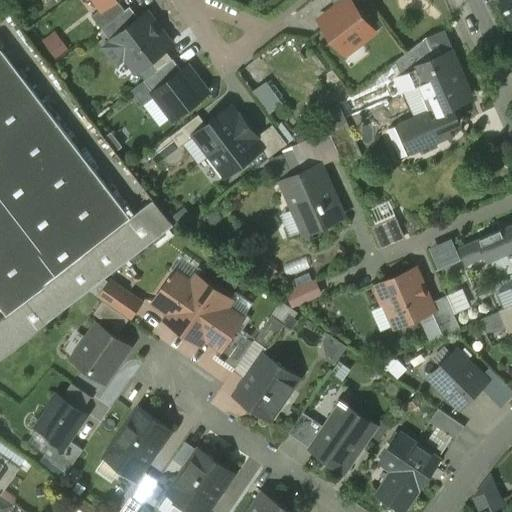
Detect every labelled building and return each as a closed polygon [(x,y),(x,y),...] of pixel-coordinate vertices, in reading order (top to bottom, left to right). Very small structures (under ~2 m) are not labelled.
[(103,8),(92,16),(102,29),(131,8),(131,7),(126,11),(117,0),(115,0),(106,7),(105,6),(103,8)] [(96,0),(103,8),(105,6),(106,7),(115,0),(96,0)] [(356,5),(351,0),(347,0),(338,8),(320,21),(341,48),(351,41),(356,47),(376,32),(356,5)] [(131,8),(102,29),(113,43),(116,40),(115,39),(140,19),(131,8)] [(140,19),(115,39),(116,40),(128,56),(126,58),(137,72),(172,45),(148,13),(140,19)] [(47,35),(56,54),(69,49),(60,29),(47,35)] [(424,40),(397,62),(402,75),(415,69),(415,68),(433,60),(424,40)] [(131,217),(0,46),(0,308),(4,315),(0,318),(0,340),(9,353),(175,226),(154,200),(131,217)] [(433,60),(415,68),(415,69),(422,84),(427,95),(423,97),(425,101),(430,99),(436,112),(424,117),(423,114),(402,124),(409,140),(413,138),(418,149),(435,142),(434,139),(450,133),(448,128),(461,123),(454,107),(471,99),(458,70),(460,69),(452,52),(433,60)] [(174,59),(145,81),(154,93),(183,71),(174,59)] [(183,71),(154,93),(174,119),(184,111),(186,113),(197,104),(195,103),(209,93),(189,67),(183,71)] [(402,75),(398,77),(405,92),(422,84),(415,69),(402,75)] [(272,78),(258,86),(271,110),(285,102),(272,78)] [(239,117),(232,107),(207,126),(195,135),(195,136),(226,177),(263,149),(263,148),(256,139),(258,137),(241,116),(239,117)] [(199,116),(183,127),(192,139),(195,136),(195,135),(207,126),(199,116)] [(402,124),(390,129),(397,146),(409,140),(402,124)] [(258,137),(256,139),(263,148),(263,149),(270,158),(289,144),(274,125),(258,137)] [(344,125),(329,131),(340,156),(355,149),(344,125)] [(183,127),(155,149),(164,160),(192,139),(183,127)] [(329,131),(294,147),(304,169),(318,163),(319,165),(341,157),(340,156),(329,131)] [(304,169),(280,180),(281,183),(283,182),(304,228),(302,229),(303,231),(343,213),(334,194),(333,195),(319,165),(318,163),(304,169)] [(384,248),(409,236),(391,197),(372,206),(378,220),(373,223),(384,248)] [(511,222),(480,237),(490,259),(511,248),(511,222)] [(439,267),(463,260),(456,236),(432,243),(439,267)] [(416,269),(379,286),(381,291),(377,292),(383,304),(387,302),(397,326),(432,310),(434,310),(430,303),(416,269)] [(193,284),(176,273),(156,302),(172,313),(172,314),(168,320),(184,332),(215,288),(198,276),(193,284)] [(317,275),(288,290),(296,306),(325,290),(317,275)] [(142,302),(112,282),(101,298),(104,301),(130,319),(142,302)] [(215,288),(184,332),(201,344),(206,337),(222,348),(223,348),(236,329),(243,319),(226,308),(232,299),(215,288)] [(447,295),(430,303),(434,310),(432,310),(444,336),(461,328),(447,295)] [(130,319),(104,301),(94,314),(121,333),(130,319)] [(511,306),(500,311),(511,338),(511,337),(511,306)] [(272,315),(256,340),(269,349),(286,325),(272,315)] [(131,347),(98,323),(73,359),(106,382),(131,347)] [(236,329),(223,348),(222,348),(217,355),(236,368),(254,342),(236,329)] [(0,340),(0,359),(9,353),(0,340)] [(489,381),(458,350),(430,377),(461,408),(489,381)] [(265,352),(235,396),(271,420),(300,377),(265,352)] [(88,415),(57,394),(35,427),(53,440),(65,448),(70,440),(88,415)] [(325,426),(311,447),(344,470),(376,424),(343,401),(325,426)] [(172,427),(141,406),(110,452),(125,463),(121,468),(137,479),(172,427)] [(466,426),(439,408),(430,421),(457,440),(466,426)] [(325,426),(304,411),(289,433),(311,447),(325,426)] [(440,460),(401,433),(381,461),(398,472),(382,495),(380,493),(379,495),(402,511),(403,511),(420,487),(421,488),(440,460)] [(70,440),(65,448),(53,440),(43,455),(68,472),(84,449),(70,440)] [(200,449),(170,494),(195,511),(206,511),(234,473),(200,449)] [(19,468),(0,454),(0,486),(4,489),(19,468)] [(148,473),(132,495),(144,503),(159,481),(148,473)] [(106,511),(71,490),(59,510),(62,511),(106,511)] [(281,505),(263,493),(249,511),(290,511),(285,508),(286,507),(282,505),(281,505)] [(0,498),(0,511),(5,511),(10,506),(0,498)]
